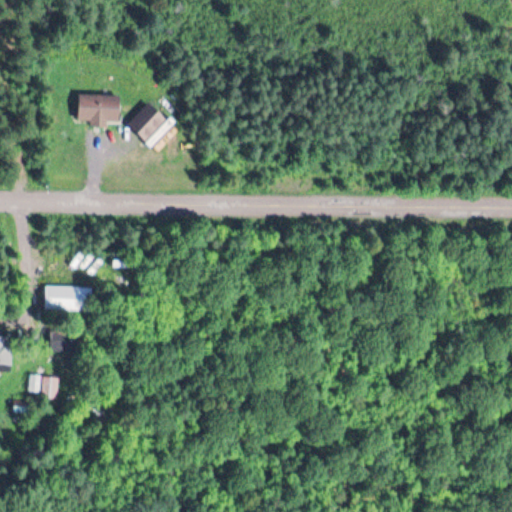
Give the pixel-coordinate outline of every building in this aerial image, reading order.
[(117,94),(76,93),(75,123),(116,124),(117,94)] [(163,119),(153,109),(133,130),(143,139),(163,119)] [(90,285),(42,285),(42,309),(89,309),(90,285)] [(74,350),(74,332),(48,332),(48,350),(74,350)] [(10,336),(0,335),(0,364),(10,365),(10,336)] [(58,398),(58,375),(42,375),(42,398),(58,398)]
